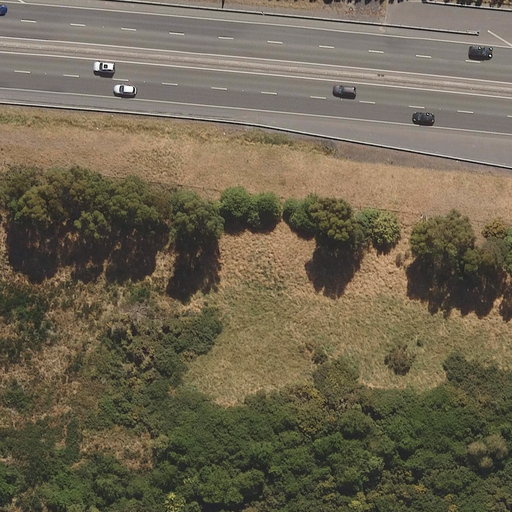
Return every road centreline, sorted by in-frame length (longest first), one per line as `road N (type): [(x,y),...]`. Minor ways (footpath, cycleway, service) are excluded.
road 1 (motorway): [(511,116),(0,70)]
road 2 (motorway): [(0,22),(511,66)]
